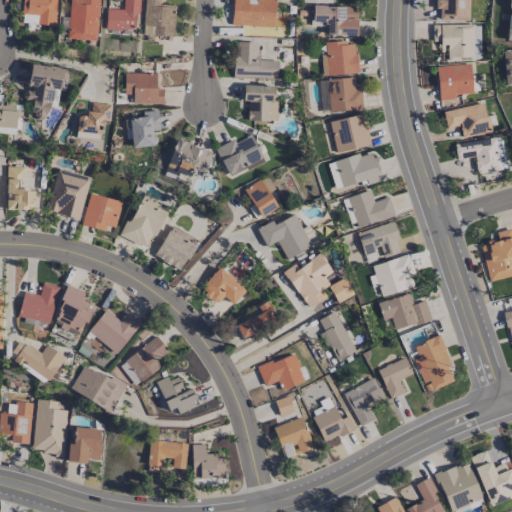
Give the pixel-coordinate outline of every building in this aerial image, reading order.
[(36,25),(54,26),(54,0),(22,0),(22,16),(36,16),(36,25)] [(68,0),(66,39),(96,41),(97,0),(68,0)] [(137,0),(122,0),(122,10),(105,9),(104,29),(136,31),(137,0)] [(143,0),(142,35),(172,36),(173,5),(159,5),(158,0),(143,0)] [(273,27),(273,0),(231,0),(231,25),(273,27)] [(468,0),(435,0),(435,9),(439,9),(439,20),(468,21),(468,0)] [(326,35),(355,35),(356,7),(311,6),(310,26),(326,26),(326,35)] [(479,61),(479,25),(432,25),(432,42),(440,42),(440,61),(479,61)] [(276,60),(257,60),(257,42),(234,42),(233,78),(276,79),(276,60)] [(356,74),(354,42),(324,43),(324,55),(320,55),(321,75),(356,74)] [(503,85),(511,85),(511,50),(502,50),(503,85)] [(64,69),(30,64),(25,97),(32,98),(29,112),(48,115),(51,89),(61,90),(64,69)] [(437,101),(454,100),(454,94),(471,94),(470,64),(435,66),(437,101)] [(131,104),(162,104),(162,89),(155,89),(155,73),(123,73),(123,95),(131,95),(131,104)] [(326,79),(327,111),(361,111),(360,90),(353,90),(353,78),(326,79)] [(275,100),(272,100),(272,86),(242,85),(242,101),(247,102),(247,121),(275,122),(275,100)] [(0,132),(17,135),(20,105),(0,103),(0,97),(0,96),(0,95),(0,132)] [(441,112),(445,129),(458,126),(461,138),(489,132),(483,102),(441,112)] [(75,138),(100,139),(101,119),(109,120),(109,104),(88,103),(87,117),(76,116),(75,138)] [(158,130),(156,110),(141,112),(142,117),(128,118),(131,148),(151,146),(149,131),(158,130)] [(327,122),(335,153),(369,145),(362,114),(327,122)] [(234,143),(232,140),(214,148),(227,178),(263,162),(251,135),(234,143)] [(453,143),(455,159),(474,157),(476,173),(505,169),(500,137),(453,143)] [(164,171),(188,178),(191,167),(204,171),(210,151),(174,140),(164,171)] [(380,181),(371,150),(333,161),(341,187),(359,182),(360,186),(380,181)] [(33,190),(22,190),(23,167),(5,166),(4,209),(32,210),(33,190)] [(45,212),(78,219),(88,177),(55,169),(45,212)] [(275,209),(260,180),(242,189),(258,218),(275,209)] [(345,198),(356,228),(393,215),(387,196),(372,201),(368,190),(345,198)] [(120,202),(88,193),(80,225),(104,231),(105,226),(113,228),(120,202)] [(120,237),(144,247),(149,234),(154,236),(167,206),(138,194),(120,237)] [(256,230),(264,247),(276,241),(285,260),(309,247),(292,212),(256,230)] [(357,232),(365,262),(398,252),(394,241),(397,240),(392,222),(357,232)] [(196,241),(170,225),(151,255),(177,272),(196,241)] [(487,281),(511,276),(511,229),(495,233),(496,240),(479,244),(487,281)] [(296,269),(293,264),(281,272),(308,309),(325,296),(320,290),(328,284),(323,277),(331,272),(318,253),(296,269)] [(371,265),(380,296),(412,288),(409,276),(413,275),(407,255),(371,265)] [(222,296),(231,305),(244,291),(218,267),(198,289),(214,304),(222,296)] [(50,323),(56,285),(40,283),(38,294),(21,292),(17,318),(50,323)] [(83,293),(67,285),(50,321),(78,335),(91,307),(79,301),(83,293)] [(429,320),(424,300),(412,304),(409,293),(376,303),(381,321),(390,318),(393,330),(429,320)] [(256,306),(259,313),(234,325),(240,337),(275,320),(266,301),(256,306)] [(86,333),(115,354),(138,322),(124,312),(118,320),(103,309),(86,333)] [(354,352),(333,312),(315,321),(337,361),(354,352)] [(154,361),(167,351),(155,336),(118,365),(134,386),(159,367),(154,361)] [(452,382),(445,366),(449,365),(437,336),(412,346),(417,358),(412,360),(422,383),(429,381),(432,389),(452,382)] [(63,358),(45,344),(38,354),(18,339),(7,355),(46,382),(63,358)] [(256,367),(263,387),(278,381),(281,390),(303,382),(292,354),(256,367)] [(376,368),(387,399),(402,393),(397,379),(410,374),(404,358),(376,368)] [(68,389),(109,413),(125,385),(109,375),(107,379),(82,365),(68,389)] [(197,405),(190,388),(183,391),(177,377),(168,381),(166,377),(154,382),(166,411),(174,407),(177,414),(197,405)] [(358,427),(373,419),(365,405),(381,397),(371,378),(341,393),(358,427)] [(292,412),(287,396),(273,401),(278,417),(292,412)] [(67,411),(58,410),(59,402),(35,400),(30,452),(63,455),(67,411)] [(0,434),(9,435),(9,443),(28,444),(30,403),(6,402),(6,413),(0,412),(0,434)] [(346,416),(339,419),(333,406),(310,418),(322,443),(352,428),(346,416)] [(282,458),(311,449),(302,418),(273,426),(282,458)] [(86,464),(86,459),(97,460),(100,430),(73,426),(71,444),(67,443),(65,461),(86,464)] [(185,443),(148,441),(146,466),(162,467),(162,458),(170,458),(170,468),(184,469),(185,443)] [(204,444),(189,445),(190,479),(223,478),(222,453),(204,454),(204,444)] [(511,496),(511,481),(505,462),(490,468),(484,451),(468,456),(486,506),(511,496)] [(480,500),(466,462),(434,474),(448,511),(480,500)] [(413,484),(421,500),(404,508),(405,511),(442,511),(426,478),(413,484)] [(374,506),(376,511),(400,511),(394,497),(374,506)]
